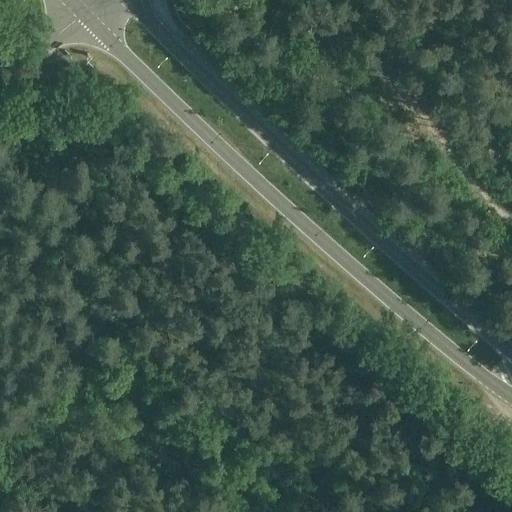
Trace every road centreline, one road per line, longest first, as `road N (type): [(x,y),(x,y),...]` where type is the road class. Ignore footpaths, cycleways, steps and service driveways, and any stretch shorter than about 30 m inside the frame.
road 1 (tertiary): [(81,14),(461,348),(511,373)]
road 2 (tertiary): [(511,365),(126,0)]
